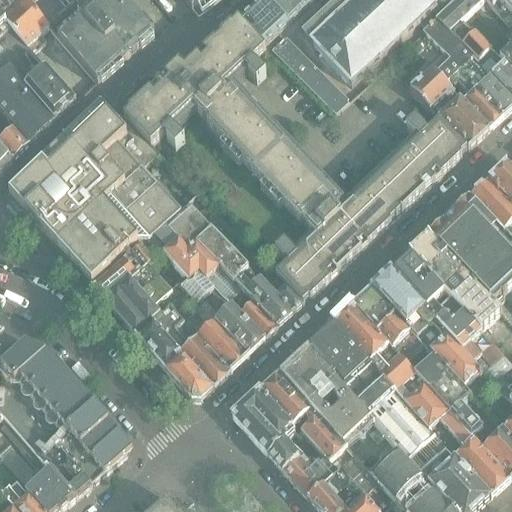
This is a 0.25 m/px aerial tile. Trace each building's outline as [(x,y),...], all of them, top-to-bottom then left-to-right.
[(47,30),(31,12),(22,3),(11,14),(0,2),(2,0),(0,0),(0,19),(27,51),(32,58),(67,97),(88,79),(47,30)] [(18,0),(22,3),(31,12),(45,0),(54,0),(66,13),(70,10),(61,0),(18,0)] [(154,41),(118,0),(81,0),(70,10),(66,13),(47,30),(88,79),(97,89),(154,41)] [(222,0),(180,0),(197,20),(222,0)] [(308,9),(300,0),(265,0),(265,1),(288,27),(308,9)] [(317,0),(300,0),(308,9),(317,0)] [(350,90),(435,13),(422,0),(344,0),(303,38),(350,90)] [(511,73),(500,62),(471,34),(493,13),(483,4),(480,0),(462,0),(437,24),(511,101),(511,73)] [(511,2),(511,0),(487,0),(483,4),(493,13),(503,25),(511,33),(511,32),(511,16),(505,10),(511,2)] [(288,27),(265,1),(239,25),(264,51),(275,42),(274,40),(288,27)] [(0,73),(27,51),(0,19),(0,73)] [(511,113),(511,101),(437,24),(422,38),(444,59),(429,73),(431,75),(409,95),(431,116),(444,102),(447,105),(455,98),(446,89),(459,77),(476,94),(503,121),(511,113)] [(287,145),(235,90),(248,78),(257,88),(266,79),(257,70),(256,70),(252,66),(265,54),(263,52),(264,51),(239,25),(232,31),(231,30),(184,73),(179,68),(128,115),(130,116),(123,123),(157,160),(158,161),(160,159),(151,151),(163,140),(166,144),(175,153),(184,145),(175,135),(196,115),(207,126),(206,128),(254,177),(287,145)] [(511,33),(505,39),(511,45),(511,50),(500,62),(511,73),(511,33)] [(348,104),(286,42),(285,43),(284,42),(270,55),(335,119),(347,107),(346,106),(348,104)] [(76,108),(67,97),(32,58),(27,51),(0,73),(0,115),(16,134),(30,150),(55,126),(76,108)] [(459,77),(450,85),(454,91),(457,88),(467,97),(460,103),(464,107),(489,134),(503,121),(476,94),(459,77)] [(489,134),(464,107),(460,103),(438,124),(439,125),(466,153),(468,155),(489,134)] [(181,216),(143,174),(157,160),(123,123),(120,120),(119,121),(114,126),(100,110),(9,198),(22,213),(94,291),(138,253),(151,268),(162,258),(173,248),(161,236),(181,216)] [(0,115),(0,147),(16,134),(0,115)] [(310,303),(393,225),(461,160),(460,159),(466,153),(439,125),(427,137),(424,133),(415,123),(405,132),(414,141),(345,207),(287,145),(254,177),(302,227),(312,238),(293,256),(284,247),(275,256),(283,265),(284,264),(288,268),(275,280),(286,291),(303,307),(309,302),(310,303)] [(0,179),(30,150),(16,134),(0,147),(0,179)] [(511,173),(506,167),(470,201),(511,247),(511,173)] [(511,247),(470,201),(428,241),(493,309),(511,291),(511,247)] [(276,301),(248,272),(211,234),(192,213),(188,209),(181,216),(161,236),(173,248),(162,258),(184,282),(192,290),(201,280),(265,345),(304,309),(303,307),(286,291),(276,301)] [(493,309),(428,241),(409,258),(482,337),(502,318),(493,309)] [(108,309),(147,272),(151,268),(138,253),(94,291),(93,292),(108,309)] [(409,258),(391,275),(480,376),(482,378),(503,359),(491,347),(479,358),(469,348),(482,337),(409,258)] [(164,309),(174,300),(170,296),(147,272),(108,309),(123,326),(138,343),(154,328),(164,320),(159,314),(164,309)] [(480,376),(391,275),(372,293),(462,393),(480,376)] [(265,345),(201,280),(192,290),(184,282),(170,296),(174,300),(164,309),(231,377),(265,345)] [(462,393),(372,293),(354,310),(426,390),(452,419),(463,409),(471,402),(462,393)] [(231,377),(164,309),(159,314),(164,320),(154,328),(184,362),(213,393),(214,394),(231,377)] [(426,390),(354,310),(336,327),(407,408),(426,390)] [(407,408),(336,327),(307,354),(370,425),(400,459),(418,479),(447,453),(430,434),(407,408)] [(184,362),(154,328),(138,343),(167,377),(184,362)] [(120,442),(106,427),(105,428),(97,424),(97,420),(97,417),(95,415),(96,415),(58,371),(58,372),(55,369),(53,367),(50,366),(46,366),(45,364),(47,361),(26,350),(0,373),(0,425),(2,424),(5,428),(1,432),(20,454),(43,480),(41,481),(68,511),(129,458),(119,443),(120,442)] [(370,425),(307,354),(278,379),(343,449),(370,425)] [(503,359),(482,378),(491,387),(496,394),(508,405),(509,405),(511,408),(511,384),(509,387),(507,384),(503,380),(511,372),(511,369),(503,359)] [(213,393),(184,362),(167,377),(191,405),(201,406),(201,405),(213,393)] [(278,379),(259,397),(291,432),(301,423),(307,430),(304,433),(301,436),(326,463),(326,462),(339,477),(342,474),(365,500),(378,488),(373,483),(370,480),(347,453),(343,449),(278,379)] [(511,484),(452,419),(426,390),(407,408),(430,434),(440,425),(465,452),(455,462),(490,502),(511,484)] [(291,432),(259,397),(232,422),(268,461),(288,443),(284,439),(291,432)] [(511,483),(511,445),(502,435),(488,449),(477,437),(483,431),(463,409),(452,419),(511,484),(511,483)] [(511,425),(502,435),(511,445),(511,425)] [(304,462),(293,449),(288,443),(268,461),(284,480),(304,462)] [(455,462),(447,453),(418,479),(448,511),(480,511),(486,506),(490,502),(455,462)] [(400,459),(373,483),(378,488),(395,508),(398,511),(448,511),(418,479),(400,459)] [(308,506),(339,477),(326,462),(326,463),(315,473),(304,462),(284,480),(308,506)] [(350,511),(365,500),(342,474),(339,477),(308,506),(312,511),(350,511)] [(67,511),(68,511),(41,481),(25,495),(29,500),(38,511),(67,511)] [(38,511),(29,500),(16,487),(2,500),(12,511),(38,511)] [(390,511),(395,508),(378,488),(365,500),(350,511),(390,511)]
